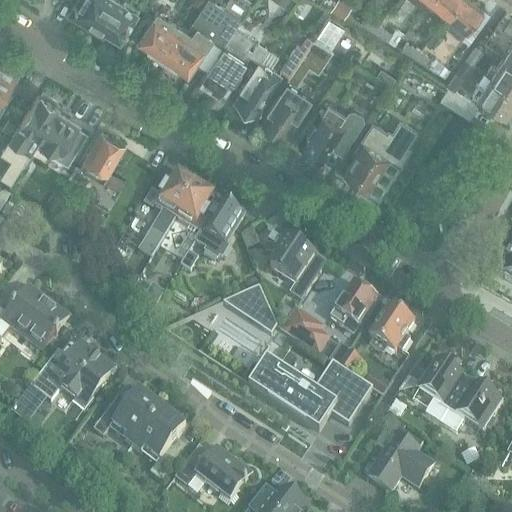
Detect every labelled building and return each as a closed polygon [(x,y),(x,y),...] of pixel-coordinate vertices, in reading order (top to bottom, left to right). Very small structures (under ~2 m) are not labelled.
[(116,0),(79,0),(69,16),(88,28),(91,23),(119,41),(137,12),(116,0)] [(206,0),(188,31),(177,24),(166,42),(161,38),(151,54),(154,55),(152,58),(165,66),(166,64),(186,76),(210,38),(223,46),(235,28),(251,4),(245,0),(229,0),(224,9),(209,0),(206,0)] [(303,0),(299,0),(292,12),(303,20),(312,6),(303,0)] [(339,0),(337,0),(330,12),(343,20),(351,7),(339,0)] [(411,0),(423,9),(429,1),(429,0),(411,0)] [(429,0),(429,1),(447,15),(459,0),(429,0)] [(483,10),(469,0),(459,0),(447,15),(466,31),(483,10)] [(136,44),(151,54),(161,38),(166,42),(177,24),(157,12),(136,44)] [(330,15),(316,36),(333,47),(346,26),(330,15)] [(360,25),(374,34),(379,26),(364,17),(361,23),(360,25)] [(511,35),(511,43),(503,57),(511,62),(511,24),(508,21),(504,28),(511,35)] [(393,36),(388,43),(394,47),(408,28),(401,23),(393,36)] [(393,36),(379,26),(374,34),(388,43),(393,36)] [(247,54),(256,42),(235,28),(223,46),(199,82),(214,92),(212,95),(219,99),(221,96),(223,98),(251,57),(247,54)] [(279,70),(288,76),(312,40),(305,36),(299,46),(296,44),(279,70)] [(312,40),(288,76),(261,117),(264,119),(261,123),(268,127),(270,133),(275,132),(282,137),(291,124),(293,125),(312,97),(296,86),(309,67),(319,73),(332,52),(312,39),(312,40)] [(401,51),(415,60),(420,52),(405,43),(401,51)] [(474,46),(466,58),(474,64),(481,54),(483,51),(480,49),(475,46),(474,46)] [(433,60),(420,52),(415,60),(428,68),(433,60)] [(486,74),(490,77),(511,91),(511,62),(503,57),(496,69),(491,66),(486,74)] [(457,70),(456,72),(460,75),(464,77),(464,78),(466,76),(474,64),(466,58),(457,70)] [(268,67),(258,60),(258,61),(240,89),(243,91),(234,104),(239,107),(240,114),(247,112),(253,117),(279,77),(267,69),(268,67)] [(0,109),(10,93),(6,91),(18,73),(0,61),(0,109)] [(381,68),(376,75),(391,86),(396,78),(381,68)] [(456,72),(446,86),(448,87),(454,91),(464,77),(460,75),(456,72)] [(371,77),(364,89),(382,101),(390,89),(371,77)] [(473,93),(478,96),(506,115),(511,104),(511,91),(490,77),(484,87),(479,84),(473,93)] [(448,87),(440,100),(448,105),(456,110),(463,98),(464,98),(456,93),(454,91),(448,87)] [(12,136),(9,142),(23,151),(24,150),(35,132),(43,137),(41,139),(58,149),(59,147),(61,149),(55,158),(68,166),(88,134),(76,126),(80,121),(56,106),(58,103),(42,93),(40,96),(38,95),(21,123),(12,136)] [(463,98),(456,110),(470,119),(477,107),(478,107),(464,98),(463,98)] [(330,148),(333,150),(340,155),(343,151),(344,152),(360,127),(358,126),(361,122),(360,118),(352,113),(348,114),(345,117),(326,105),(321,114),(318,112),(298,143),(310,151),(306,156),(319,165),(330,148)] [(9,114),(1,127),(11,133),(19,120),(9,114)] [(352,186),(359,190),(365,188),(366,188),(375,174),(378,176),(387,160),(399,167),(410,149),(408,148),(417,134),(399,123),(390,137),(372,125),(353,154),(356,156),(344,175),(353,180),(352,186)] [(109,170),(111,166),(125,144),(121,142),(121,137),(114,134),(109,136),(99,130),(78,167),(102,181),(106,173),(107,174),(109,170)] [(459,175),(475,148),(459,138),(443,166),(459,175)] [(9,142),(1,154),(12,161),(22,167),(22,166),(29,155),(23,151),(9,142)] [(468,166),(463,175),(476,183),(481,174),(468,166)] [(106,173),(102,181),(120,192),(127,181),(109,170),(107,174),(106,173)] [(152,261),(177,220),(175,219),(195,187),(192,185),(193,183),(182,177),(181,178),(178,176),(176,180),(171,177),(159,196),(153,206),(155,207),(164,212),(139,253),(152,261)] [(198,189),(195,187),(175,219),(177,220),(196,232),(214,203),(210,200),(212,197),(209,195),(210,194),(199,187),(198,189)] [(152,192),(143,206),(153,211),(155,207),(153,206),(159,196),(152,192)] [(5,194),(0,196),(0,214),(10,198),(5,194)] [(201,233),(197,239),(199,240),(196,245),(205,251),(203,254),(217,263),(219,259),(222,261),(228,251),(224,248),(244,217),(241,215),(242,213),(233,207),(232,209),(222,203),(202,234),(201,233)] [(17,209),(13,216),(20,220),(24,214),(17,209)] [(259,247),(252,231),(242,238),(249,252),(259,247)] [(195,245),(196,245),(199,240),(197,239),(191,235),(177,258),(183,263),(188,255),(195,245)] [(300,303),(323,271),(312,263),(312,259),(276,235),(264,253),(276,261),(270,271),(294,287),(288,295),(300,303)] [(505,269),(502,274),(506,275),(503,279),(511,284),(511,245),(510,249),(511,249),(511,250),(511,257),(510,261),(508,260),(506,263),(508,264),(505,269)] [(188,255),(183,263),(180,267),(190,273),(198,261),(188,255)] [(256,279),(244,285),(248,294),(260,288),(256,279)] [(152,286),(144,299),(152,313),(164,294),(152,286)] [(358,328),(376,302),(373,299),(373,295),(366,291),(362,292),(352,286),(329,322),(353,338),(359,329),(358,328)] [(0,342),(1,341),(9,330),(39,353),(52,335),(55,336),(68,319),(27,289),(15,306),(12,304),(4,315),(0,311),(0,342)] [(223,306),(272,339),(278,330),(259,289),(223,306)] [(405,339),(414,325),(389,308),(368,339),(373,342),(369,348),(383,357),(386,351),(394,356),(396,351),(401,354),(409,342),(405,339)] [(318,357),(329,340),(320,334),(323,330),(295,312),(281,333),(318,357)] [(73,405),(83,413),(93,401),(90,399),(109,374),(112,377),(116,371),(105,362),(103,364),(80,346),(61,370),(49,361),(29,387),(49,403),(60,388),(77,400),(73,405)] [(340,346),(329,363),(338,368),(349,352),(340,346)] [(350,376),(360,362),(348,354),(339,369),(350,376)] [(426,415),(441,425),(469,382),(435,360),(425,375),(414,369),(408,379),(418,386),(415,390),(433,403),(426,415)] [(372,392),(332,365),(312,396),(271,369),(256,392),(268,400),(267,402),(318,435),(324,425),(322,424),(328,415),(348,429),(372,392)] [(366,385),(386,394),(392,381),(372,372),(366,385)] [(502,403),(469,382),(441,425),(456,435),(464,422),(482,434),(502,403)] [(112,426),(134,444),(160,411),(137,393),(124,410),(115,403),(93,431),(103,438),(112,426)] [(185,430),(160,411),(134,444),(158,463),(148,475),(158,483),(181,453),(172,447),(185,430)] [(416,456),(423,446),(401,432),(403,428),(392,421),(376,446),(386,452),(368,480),(392,496),(402,481),(418,491),(433,468),(416,456)] [(174,480),(187,490),(196,496),(204,485),(230,505),(251,477),(216,450),(211,456),(199,448),(174,480)] [(263,487),(246,510),(248,511),(305,511),(307,509),(279,488),(274,495),(263,487)]
